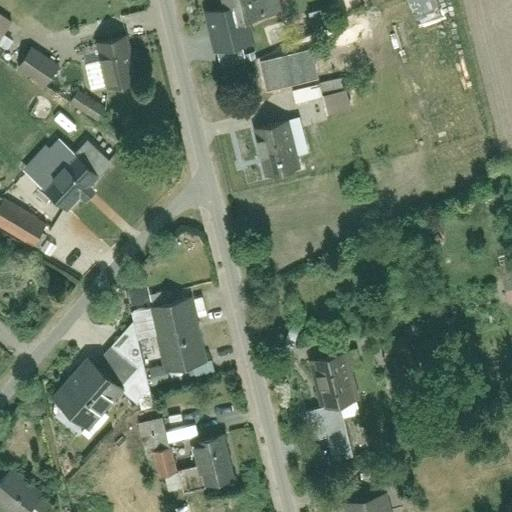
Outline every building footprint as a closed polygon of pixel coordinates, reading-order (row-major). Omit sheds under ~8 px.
[(282,11),(279,0),(219,0),(221,7),(205,10),(214,49),(255,40),(250,18),(282,11)] [(0,37),(13,17),(0,8),(0,37)] [(141,79),(129,32),(95,41),(107,87),(141,79)] [(18,64),(45,82),(59,61),(32,43),(18,64)] [(69,99),(97,118),(106,104),(79,86),(69,99)] [(349,89),(324,94),(337,154),(361,149),(349,89)] [(301,165),(291,117),(253,126),(264,173),(301,165)] [(87,136),(74,149),(99,173),(112,159),(87,136)] [(42,183),(68,207),(99,173),(74,149),(42,183)] [(0,205),(0,223),(34,244),(48,222),(5,197),(0,205)] [(166,370),(209,359),(193,295),(150,305),(166,370)] [(112,344),(136,363),(142,355),(132,319),(112,344)] [(384,341),(387,355),(412,350),(409,335),(384,341)] [(96,364),(120,382),(136,363),(112,344),(96,364)] [(349,349),(308,360),(321,409),(362,399),(349,349)] [(51,398),(90,429),(124,386),(120,382),(96,364),(86,355),(51,398)] [(152,449),(173,444),(166,415),(141,421),(148,450),(152,449)] [(235,479),(223,432),(191,440),(197,464),(203,487),(235,479)] [(159,474),(179,469),(173,444),(152,449),(159,474)] [(0,500),(13,511),(25,511),(44,491),(13,464),(0,479),(0,500)] [(185,492),(203,487),(197,464),(179,469),(185,492)] [(341,499),(344,511),(393,511),(388,488),(341,499)]
